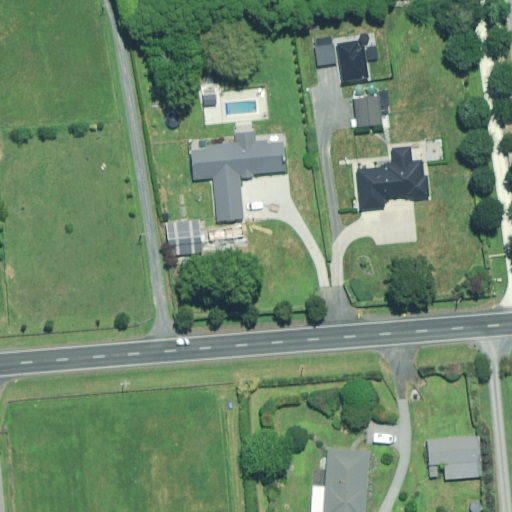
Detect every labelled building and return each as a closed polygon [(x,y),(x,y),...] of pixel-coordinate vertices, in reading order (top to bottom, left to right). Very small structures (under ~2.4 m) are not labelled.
[(380,97),(354,99),(356,129),(382,127),(380,97)] [(237,135),(238,144),(208,147),(209,150),(190,152),(193,182),(214,180),(219,222),(245,220),(241,182),(256,180),(255,176),(286,173),(283,143),(270,145),(269,142),(257,143),(256,133),(237,135)] [(364,136),(352,137),(354,159),(366,158),(364,136)] [(413,162),(413,149),(394,149),(394,164),(383,164),(383,169),(359,169),(359,212),(385,212),(385,199),(408,199),(408,201),(429,200),(428,178),(424,178),(424,162),(413,162)] [(202,255),(201,223),(168,224),(169,256),(202,255)] [(242,255),(227,248),(220,260),(236,268),(242,255)] [(445,469),(446,480),(482,478),(479,438),(428,442),(430,470),(431,480),(439,480),(439,469),(445,469)] [(367,511),(371,453),(329,450),(327,488),(314,487),(312,511),(367,511)]
